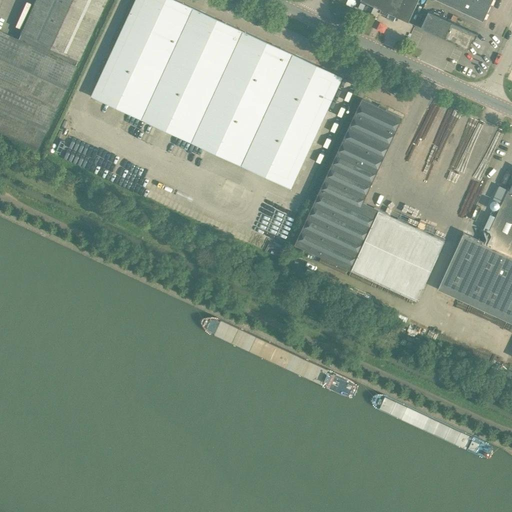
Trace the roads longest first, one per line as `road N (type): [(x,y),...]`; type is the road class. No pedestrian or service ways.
road 1 (unclassified): [(511,432),(0,195)]
road 2 (unclassified): [(485,98),(312,18)]
